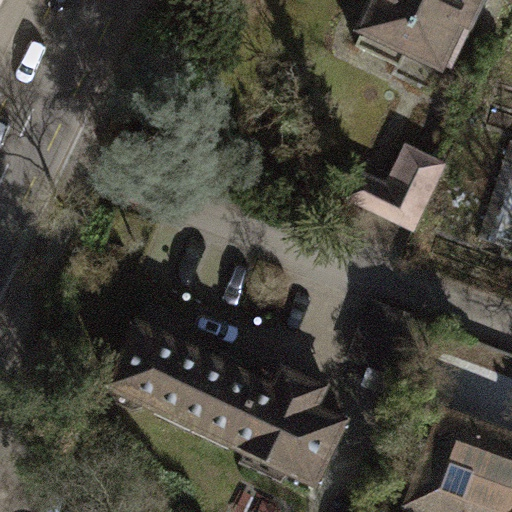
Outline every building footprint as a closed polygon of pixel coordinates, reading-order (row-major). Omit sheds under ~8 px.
[(401,69),(411,49),(455,70),(471,36),(458,30),(472,0),(379,0),(357,48),(401,69)] [(448,167),(411,149),(391,192),(359,177),(346,204),(416,236),(448,167)] [(511,151),(482,237),(511,247),(511,243),(511,151)] [(354,358),(409,381),(433,326),(378,302),(354,358)] [(151,304),(114,383),(119,403),(136,410),(154,404),(250,450),(244,461),(281,479),(293,455),(321,469),(347,419),(319,406),(328,388),(283,367),(274,388),(184,346),(194,324),(151,304)] [(511,511),(511,435),(443,409),(408,502),(434,511),(511,511)]
